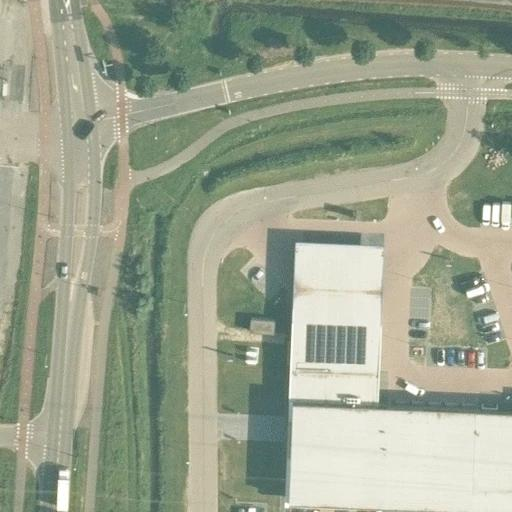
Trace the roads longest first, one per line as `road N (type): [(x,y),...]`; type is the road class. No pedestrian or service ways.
road 1 (unclassified): [(93,122),(354,68),(511,71)]
road 2 (secondary): [(55,446),(91,232),(93,122)]
road 3 (secondary): [(68,127),(72,179),(55,446)]
road 4 (secondary): [(56,0),(68,127)]
road 5 (secondary): [(93,122),(75,0)]
